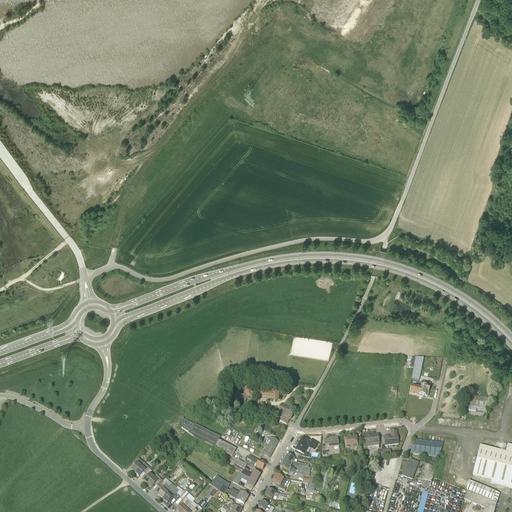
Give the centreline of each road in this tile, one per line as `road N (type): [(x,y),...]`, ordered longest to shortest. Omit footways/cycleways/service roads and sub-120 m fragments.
road 1 (unclassified): [(84,277),(119,266),(161,280),(308,239),(383,237),(478,0)]
road 2 (primary): [(134,315),(254,269),(338,261),(431,285),(511,345)]
road 3 (primary): [(511,334),(435,279),(347,254),(252,262),(136,302)]
road 4 (residential): [(292,431),(397,421),(415,428)]
